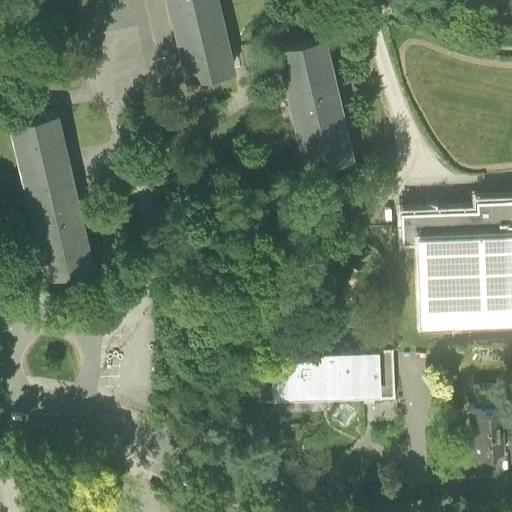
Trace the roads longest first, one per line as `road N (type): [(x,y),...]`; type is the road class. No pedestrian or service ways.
road 1 (residential): [(82,417),(268,477),(511,487)]
road 2 (residential): [(82,417),(86,339),(39,323)]
